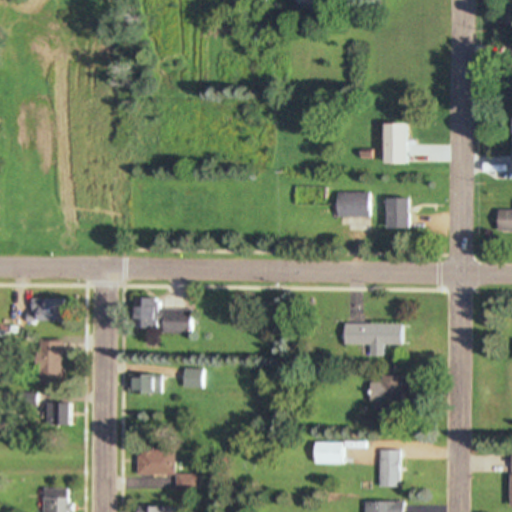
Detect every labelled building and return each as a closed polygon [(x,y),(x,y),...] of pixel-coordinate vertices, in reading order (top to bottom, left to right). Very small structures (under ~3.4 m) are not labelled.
[(333,0),(304,0),(304,11),(333,11),(333,0)] [(418,166),(419,125),(395,124),(394,166),(418,166)] [(332,218),(365,218),(365,193),(332,193),(332,218)] [(404,199),(380,199),(380,230),(404,230),(404,199)] [(493,233),(511,232),(511,210),(493,211),(493,233)] [(400,346),(400,325),(339,325),(339,345),(364,345),(364,357),(381,357),(381,346),(400,346)] [(398,376),(377,376),(377,384),(365,384),(365,404),(398,404),(398,376)] [(310,443),(310,465),(339,465),(339,443),(310,443)] [(182,476),(182,449),(144,449),(144,476),(182,476)] [(398,450),(376,450),(376,488),(398,488),(398,450)] [(362,503),(361,511),(399,511),(400,503),(362,503)]
